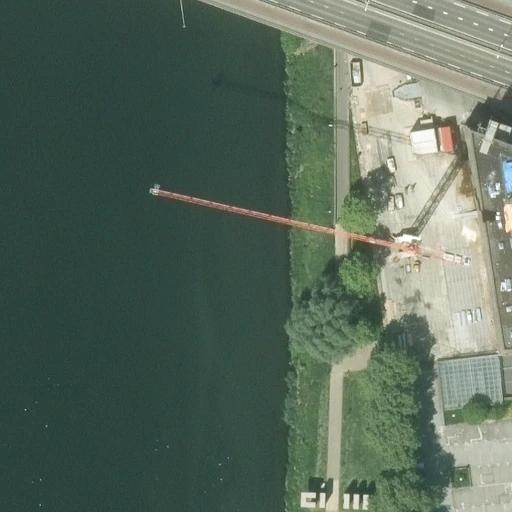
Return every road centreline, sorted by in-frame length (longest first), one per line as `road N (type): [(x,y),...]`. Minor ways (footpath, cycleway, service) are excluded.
road 1 (residential): [(340,0),(335,390)]
road 2 (primary): [(300,0),(511,75)]
road 3 (primary): [(511,42),(393,0)]
